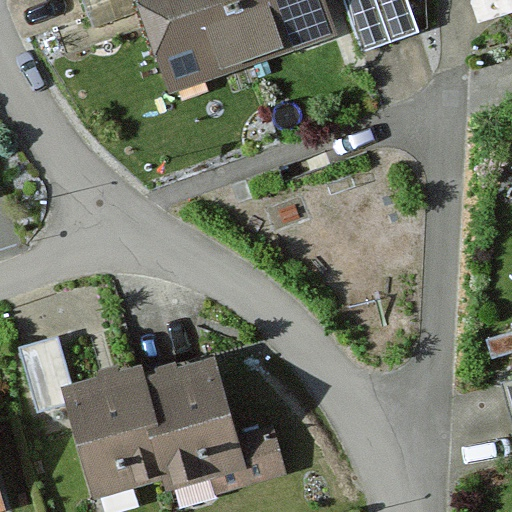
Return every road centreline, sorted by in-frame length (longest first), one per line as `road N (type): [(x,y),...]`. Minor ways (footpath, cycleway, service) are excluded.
road 1 (residential): [(410,487),(432,366),(453,96),(511,77)]
road 2 (residential): [(410,487),(331,366),(242,283),(153,234)]
road 3 (residential): [(0,46),(46,129),(126,210)]
road 4 (residential): [(0,284),(153,234)]
